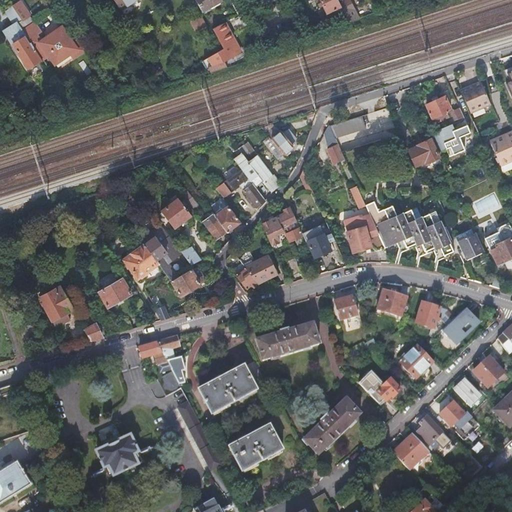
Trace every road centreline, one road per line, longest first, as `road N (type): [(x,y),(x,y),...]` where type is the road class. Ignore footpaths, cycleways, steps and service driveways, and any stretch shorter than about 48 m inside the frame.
road 1 (unclassified): [(246,307),(220,263),(223,251),(295,177),(327,109),(511,52)]
road 2 (residential): [(511,307),(399,275),(346,278),(246,307)]
road 3 (residential): [(246,307),(0,377)]
road 4 (residential): [(511,310),(331,484)]
